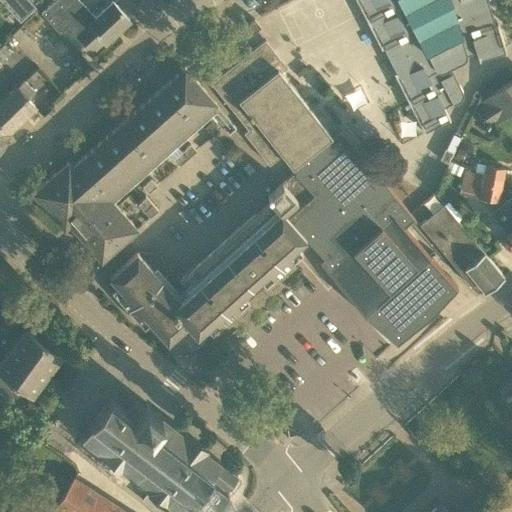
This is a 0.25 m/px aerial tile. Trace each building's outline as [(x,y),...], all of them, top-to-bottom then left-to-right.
[(29,0),(2,0),(20,18),(34,6),(29,0)] [(95,17),(79,0),(54,0),(41,13),(59,32),(63,28),(62,27),(66,23),(92,51),(103,40),(104,41),(129,18),(113,0),(95,17)] [(356,0),(381,48),(382,48),(382,47),(383,46),(396,72),(395,73),(395,72),(394,72),(424,132),(425,132),(425,131),(448,119),(449,120),(450,119),(442,104),(451,100),(453,104),(458,101),(461,98),(463,94),(462,90),(452,72),(449,74),(447,70),(462,62),(465,60),(466,56),(466,52),(475,49),(478,61),(480,60),(479,60),(505,52),(505,53),(506,52),(497,23),(496,24),(495,25),(487,0),(356,0)] [(249,35),(261,26),(254,18),(243,27),(249,35)] [(313,193),(287,216),(306,236),(324,257),(321,260),(323,263),(333,274),(337,271),(397,338),(456,285),(404,226),(414,218),(340,128),(331,135),(280,71),(287,66),(265,39),(210,82),(248,129),(244,132),(269,164),(282,153),(292,166),(295,171),(294,172),(313,193)] [(0,67),(2,65),(0,63),(0,139),(9,131),(0,122),(0,67)] [(212,106),(215,103),(216,102),(184,66),(62,174),(58,170),(32,192),(64,228),(69,223),(70,224),(69,225),(70,226),(76,220),(87,232),(81,237),(86,242),(85,243),(86,243),(101,259),(137,228),(110,197),(212,106)] [(0,122),(9,131),(8,130),(34,105),(27,97),(34,91),(23,79),(0,101),(0,122)] [(486,127),(493,122),(511,109),(511,79),(486,97),(489,102),(476,111),(486,127)] [(227,123),(230,126),(233,124),(224,113),(216,120),(222,127),(227,123)] [(453,131),(441,158),(448,162),(461,135),(453,131)] [(188,157),(196,150),(190,143),(182,150),(188,157)] [(179,165),(188,157),(182,150),(173,158),(179,165)] [(477,162),(474,172),(484,174),(486,164),(477,162)] [(500,186),(504,168),(486,164),(484,174),(482,182),(500,186)] [(498,201),(500,186),(482,182),(484,174),(474,172),(463,170),(459,193),(480,197),(498,201)] [(281,259),(289,252),(302,240),(306,236),(287,216),(313,193),(294,172),(267,196),(270,199),(267,201),(265,203),(246,220),(281,259)] [(148,192),(157,185),(151,178),(142,185),(148,192)] [(420,224),(472,287),(477,282),(484,292),(504,275),(451,213),(463,202),(456,194),(444,204),(444,203),(420,224)] [(143,210),(152,203),(146,196),(137,203),(143,210)] [(511,240),(511,202),(509,198),(500,204),(511,219),(511,227),(506,232),(511,240)] [(149,217),(158,209),(152,203),(143,210),(149,217)] [(256,281),(281,259),(246,220),(222,242),(256,281)] [(232,303),(256,281),(222,242),(197,264),(232,303)] [(118,299),(123,304),(157,274),(137,252),(109,277),(124,294),(118,299)] [(207,325),(232,303),(197,264),(180,280),(186,287),(179,293),(207,325)] [(157,274),(123,304),(137,320),(143,315),(148,321),(177,295),(157,274)] [(183,353),(187,352),(191,350),(212,331),(207,325),(179,293),(177,295),(148,321),(168,343),(172,348),(175,350),(179,352),(183,353)] [(31,394),(61,353),(25,327),(0,361),(0,390),(13,400),(22,387),(31,394)] [(92,424),(81,438),(106,457),(105,458),(105,460),(104,461),(104,463),(104,464),(104,466),(105,467),(105,468),(107,470),(108,471),(109,471),(111,472),(112,472),(114,472),(115,471),(117,470),(118,469),(119,468),(120,469),(120,468),(149,490),(142,499),(158,511),(159,511),(160,511),(209,511),(210,511),(225,511),(226,511),(228,510),(229,508),(230,507),(231,505),(231,503),(231,501),(231,499),(230,497),(230,495),(229,494),(227,492),(226,491),(230,486),(232,487),(236,481),(234,479),(237,475),(221,463),(222,462),(206,450),(207,448),(191,435),(190,437),(145,402),(143,406),(135,400),(127,411),(110,398),(91,423),(92,424)] [(127,511),(74,477),(70,483),(53,508),(59,511),(127,511)] [(484,511),(474,501),(462,511),(449,511),(440,502),(429,511),(484,511)]
